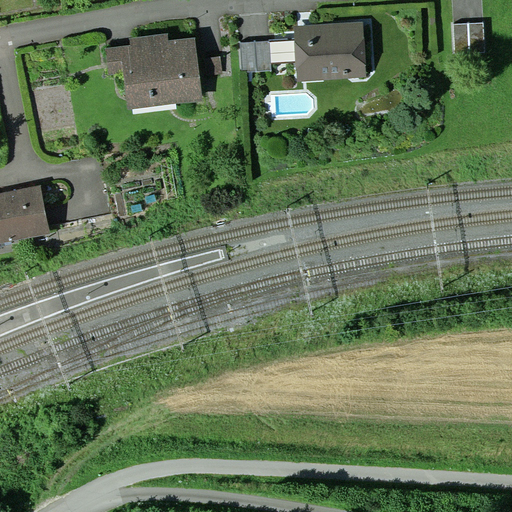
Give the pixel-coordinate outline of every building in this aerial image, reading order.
[(362,20),(299,25),(303,73),(365,69),(362,20)] [(483,21),(454,23),(456,52),(485,50),(483,21)] [(197,58),(195,37),(167,40),(166,33),(136,36),(136,42),(112,45),(114,68),(131,66),(135,101),(201,93),(197,58)] [(223,72),(221,56),(197,58),(199,75),(223,72)] [(0,234),(47,226),(39,185),(0,192),(0,234)]
